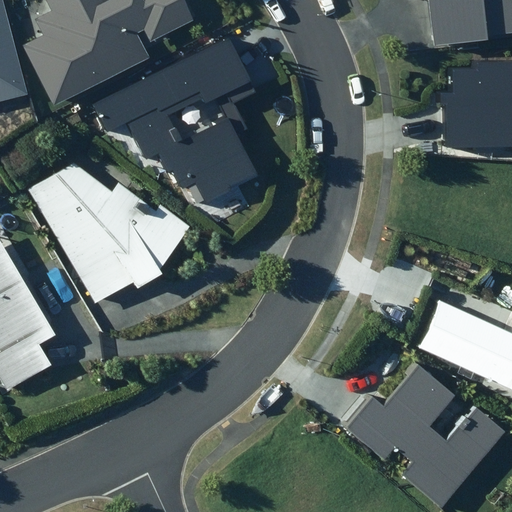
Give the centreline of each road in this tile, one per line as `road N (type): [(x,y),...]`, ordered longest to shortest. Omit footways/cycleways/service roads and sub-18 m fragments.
road 1 (residential): [(134,448),(198,406),(263,345),(319,254),(340,184),(342,133),(336,80),(306,0)]
road 2 (residential): [(0,506),(134,448)]
